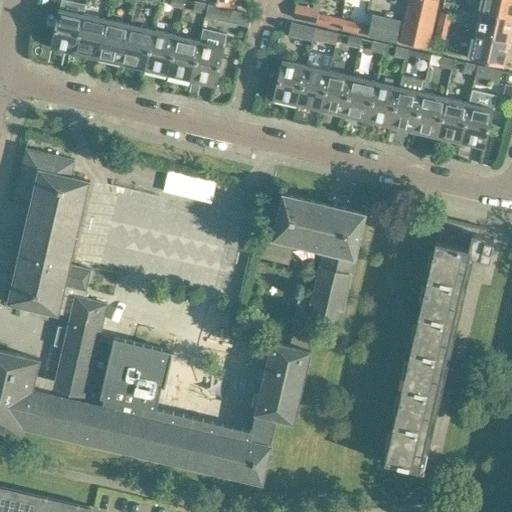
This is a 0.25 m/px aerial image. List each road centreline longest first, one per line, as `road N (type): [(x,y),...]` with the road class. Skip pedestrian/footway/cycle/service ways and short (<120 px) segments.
road 1 (residential): [(511,198),(231,132)]
road 2 (residential): [(231,132),(0,78)]
road 3 (residential): [(231,132),(264,0)]
